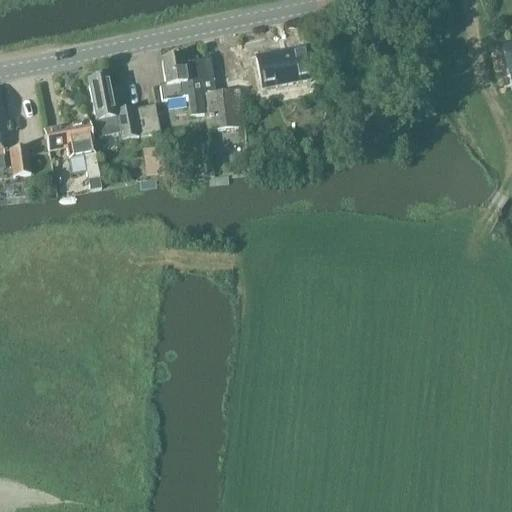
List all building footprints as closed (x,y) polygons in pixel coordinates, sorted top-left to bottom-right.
[(305,50),(255,59),(261,92),(310,83),(305,50)] [(165,87),(158,88),(160,103),(187,100),(189,119),(204,117),(205,122),(207,134),(242,130),(238,93),(213,96),(209,61),(182,65),(181,57),(162,59),(165,87)] [(108,78),(86,82),(97,141),(119,136),(121,143),(160,135),(154,107),(115,114),(108,78)] [(87,183),(88,183),(99,181),(88,124),(43,132),(47,157),(66,154),(67,162),(82,159),(87,183)] [(26,150),(9,153),(12,178),(30,178),(26,150)] [(163,152),(144,154),(145,168),(164,166),(163,152)] [(100,180),(99,181),(88,183),(90,193),(102,191),(100,180)]
